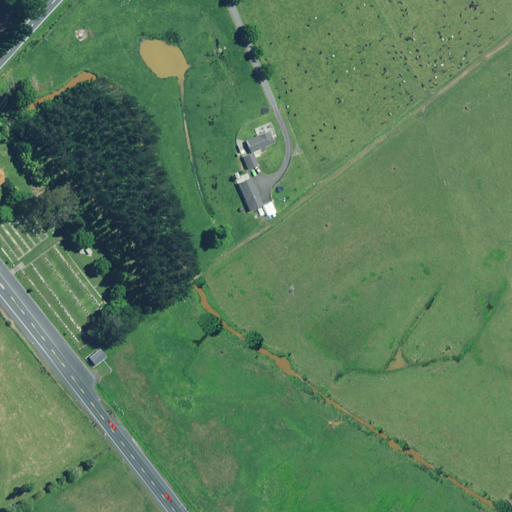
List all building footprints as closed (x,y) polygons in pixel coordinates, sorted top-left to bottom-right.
[(273,143),(267,131),(244,142),(250,154),(241,157),(247,170),(257,165),(253,157),(265,151),(264,148),(273,143)] [(0,189),(13,179),(0,163),(0,189)] [(261,206),(250,178),(237,184),(248,211),(261,206)] [(275,213),(271,202),(262,206),(267,216),(275,213)] [(98,348),(87,357),(94,366),(105,357),(98,348)]
